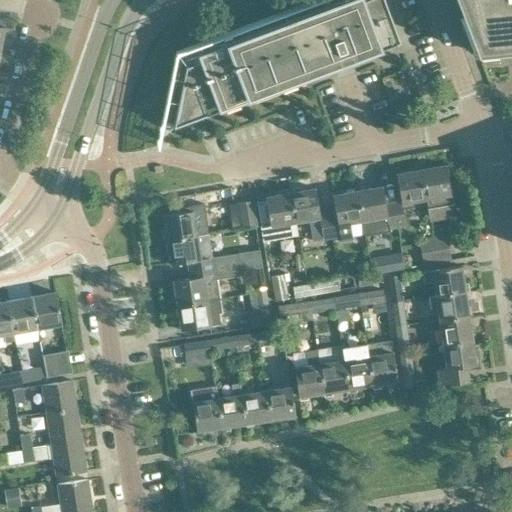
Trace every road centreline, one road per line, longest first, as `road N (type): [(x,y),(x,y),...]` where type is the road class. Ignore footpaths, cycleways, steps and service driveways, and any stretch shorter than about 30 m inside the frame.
road 1 (residential): [(135,511),(98,270),(87,239),(59,215)]
road 2 (residential): [(219,168),(480,128)]
road 3 (tertiary): [(59,215),(123,32),(146,0)]
road 4 (tertiary): [(112,0),(39,202)]
road 5 (residential): [(480,128),(494,167),(511,289)]
road 6 (residential): [(0,154),(36,12)]
road 7 (residential): [(434,0),(480,128)]
